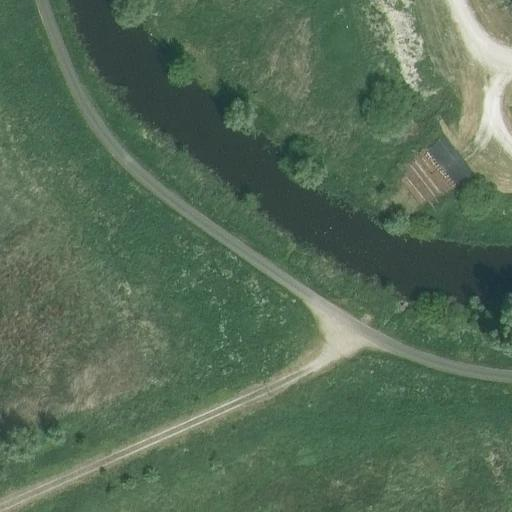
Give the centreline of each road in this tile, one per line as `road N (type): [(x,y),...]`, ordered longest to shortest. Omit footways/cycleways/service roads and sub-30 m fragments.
road 1 (unclassified): [(511,378),(419,362),(348,331),(154,187),(79,99),(40,0)]
road 2 (track): [(0,506),(275,384),(348,331)]
